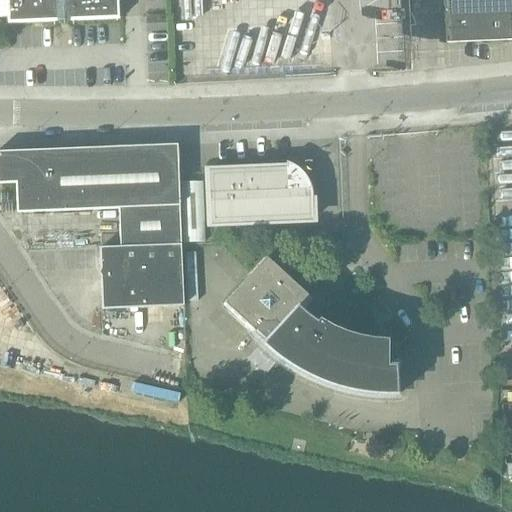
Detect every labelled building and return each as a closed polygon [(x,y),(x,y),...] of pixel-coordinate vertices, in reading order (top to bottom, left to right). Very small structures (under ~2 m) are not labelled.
[(0,0),(0,18),(9,18),(9,25),(121,20),(120,0),(0,0)] [(511,0),(446,0),(448,39),(511,37),(511,0)] [(117,209),(119,248),(180,245),(176,146),(0,152),(0,184),(15,183),(16,213),(117,209)] [(295,168),(284,163),(285,169),(206,172),(209,225),(312,220),(311,197),(309,186),(303,176),(295,168)] [(328,241),(329,251),(341,251),(341,241),(328,241)] [(180,245),(119,248),(98,248),(101,310),(182,306),(180,245)] [(370,398),(395,398),(394,374),(385,375),(385,342),(370,341),(356,338),(343,334),(330,329),(318,322),(317,321),(312,328),(302,320),(297,316),(310,301),(265,260),(264,259),(254,271),(222,305),(253,334),(258,339),(264,343),(269,348),(267,350),(263,352),(262,357),(265,360),(270,359),(271,354),(273,351),(276,354),(281,358),(278,363),(299,376),(322,387),(346,394),(370,398)]
